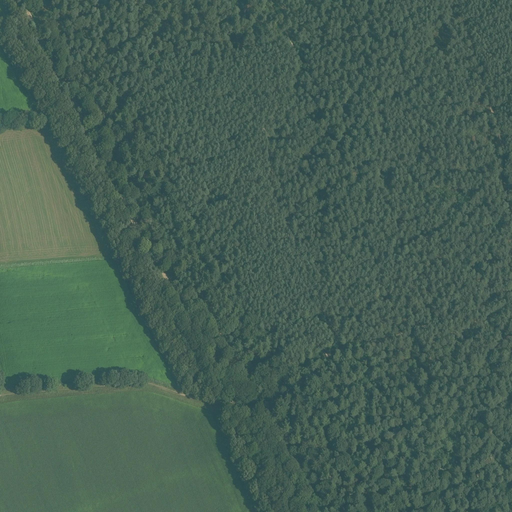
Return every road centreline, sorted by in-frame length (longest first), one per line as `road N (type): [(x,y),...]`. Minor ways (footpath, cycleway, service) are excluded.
road 1 (track): [(243,407),(21,0)]
road 2 (track): [(0,395),(150,384),(243,407)]
road 3 (track): [(270,182),(342,349)]
road 4 (track): [(342,349),(352,360),(405,363),(481,353),(511,336)]
road 5 (track): [(342,349),(511,294)]
road 6 (track): [(455,0),(502,142),(511,138)]
road 7 (track): [(129,209),(270,182)]
road 8 (track): [(305,511),(243,407)]
